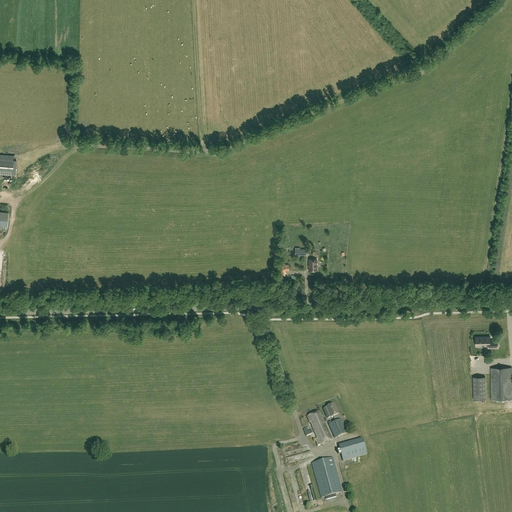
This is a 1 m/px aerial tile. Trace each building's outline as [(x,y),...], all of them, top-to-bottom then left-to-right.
[(15,173),(16,161),(13,160),(14,155),(0,154),(0,176),(12,177),(12,173),(15,173)] [(9,212),(0,211),(0,225),(8,226),(9,212)] [(317,271),(317,259),(308,259),(308,271),(317,271)] [(490,336),(476,337),(476,346),(488,346),(488,348),(498,348),(498,340),(490,340),(490,336)] [(511,398),(511,367),(490,368),(491,399),(511,398)] [(473,400),(486,400),(486,377),(473,377),(473,400)] [(338,414),(334,404),(326,407),(326,408),(323,409),(327,419),(330,417),(331,417),(338,414)] [(318,446),(332,440),(320,411),(307,417),(310,423),(317,438),(315,439),(318,446)] [(347,433),(341,419),(329,425),(335,438),(347,433)] [(363,440),(339,447),(343,461),(367,454),(363,440)] [(285,458),(286,464),(311,458),(310,452),(285,458)] [(342,492),(333,458),(312,463),(321,498),(342,492)]
